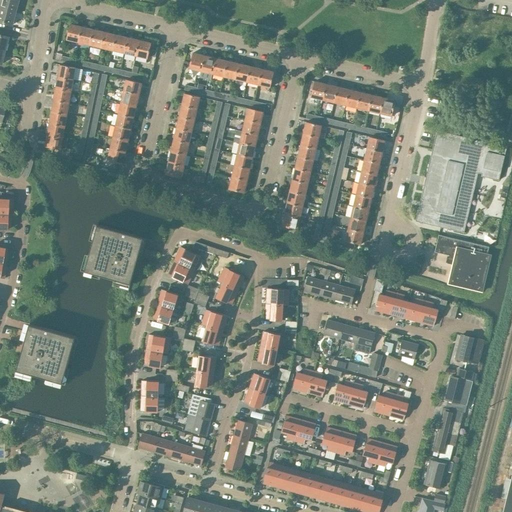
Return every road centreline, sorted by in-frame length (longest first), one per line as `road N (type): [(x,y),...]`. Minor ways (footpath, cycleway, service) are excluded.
road 1 (residential): [(208,487),(255,327),(258,261),(251,254),(187,232),(173,240),(141,326),(127,458)]
road 2 (residential): [(176,28),(147,177),(246,211),(265,198),(299,56)]
road 3 (residential): [(0,180),(16,184),(21,196),(0,323)]
road 4 (residential): [(440,341),(314,304),(313,327)]
road 5 (residential): [(389,223),(421,84)]
road 6 (residential): [(417,433),(286,397)]
road 7 (residential): [(127,458),(0,422)]
road 8 (residential): [(299,56),(176,28)]
road 9 (residential): [(421,84),(299,56)]
